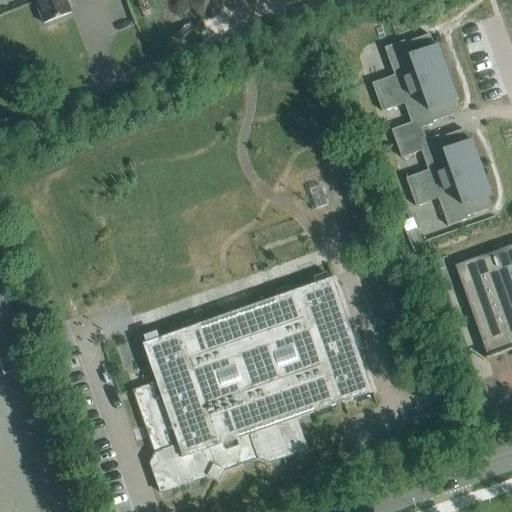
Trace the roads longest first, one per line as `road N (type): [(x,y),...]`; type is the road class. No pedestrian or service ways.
road 1 (secondary): [(350,511),(511,453)]
road 2 (residential): [(0,126),(147,70)]
